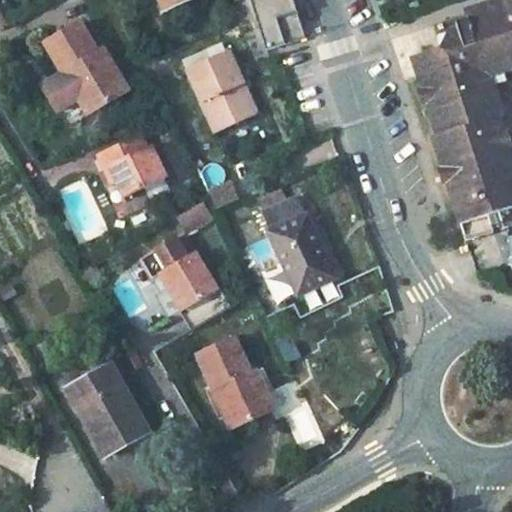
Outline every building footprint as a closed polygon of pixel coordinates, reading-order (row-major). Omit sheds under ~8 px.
[(160,0),(151,0),(158,16),(166,13),(160,0)] [(160,0),(166,13),(199,0),(160,0)] [(256,0),(263,21),(275,18),(283,42),(304,36),(292,0),(256,0)] [(511,0),(504,0),(467,12),(468,19),(456,22),(458,28),(436,35),(440,47),(412,56),(435,132),(431,133),(462,236),(493,228),(491,222),(503,217),(500,206),(511,202),(511,161),(497,113),(501,112),(493,85),(510,80),(508,70),(511,69),(511,0)] [(80,27),(44,47),(66,84),(59,87),(76,117),(88,110),(91,116),(129,95),(103,52),(96,55),(80,27)] [(218,46),(182,63),(186,73),(222,56),(218,46)] [(222,56),(186,73),(201,106),(209,102),(222,132),(259,115),(230,52),(222,56)] [(209,102),(201,106),(214,135),(222,132),(209,102)] [(140,139),(105,156),(118,186),(125,201),(165,183),(149,150),(146,152),(140,139)] [(105,156),(99,158),(113,189),(118,186),(105,156)] [(229,186),(207,196),(215,214),(238,204),(229,186)] [(276,186),(249,199),(260,219),(286,207),(276,186)] [(286,207),(260,219),(270,239),(269,240),(298,301),(335,284),(307,225),(304,223),(295,202),(286,207)] [(182,221),(191,236),(215,222),(207,207),(182,221)] [(186,239),(143,263),(155,284),(161,281),(169,296),(180,316),(217,294),(186,239)] [(161,281),(155,284),(163,299),(169,296),(161,281)] [(493,288),(481,284),(480,289),(492,292),(493,288)] [(234,342),(197,359),(217,401),(212,403),(225,434),(273,411),(259,380),(264,378),(261,371),(249,377),(234,342)] [(111,366),(67,391),(105,458),(151,433),(111,366)]
